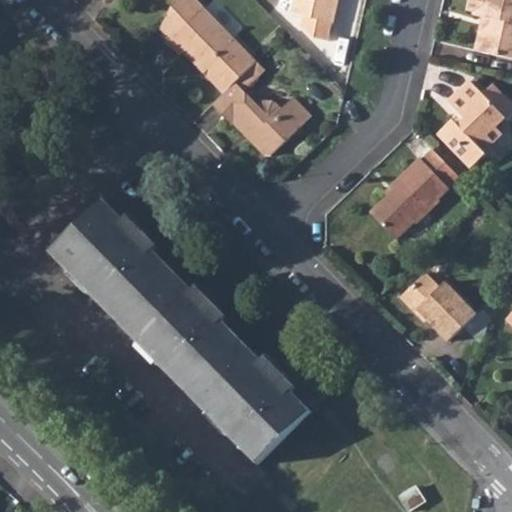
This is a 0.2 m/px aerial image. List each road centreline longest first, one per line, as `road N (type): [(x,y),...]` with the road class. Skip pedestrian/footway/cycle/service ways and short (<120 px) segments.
road 1 (residential): [(271,234),(511,480)]
road 2 (residential): [(36,0),(271,234)]
road 3 (residential): [(271,234),(390,114),(417,0)]
